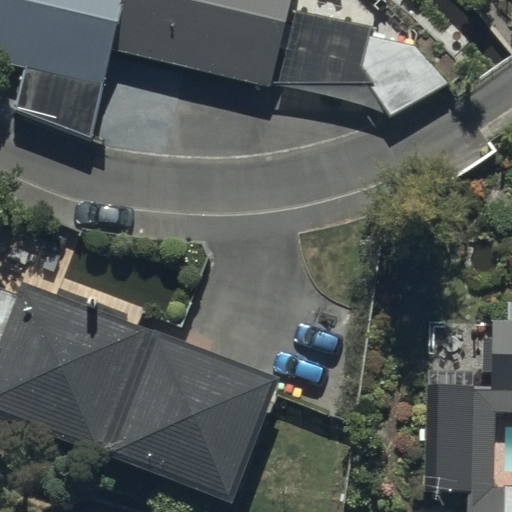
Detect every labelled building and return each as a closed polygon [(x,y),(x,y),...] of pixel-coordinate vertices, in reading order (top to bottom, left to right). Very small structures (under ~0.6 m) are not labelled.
[(11,111),(90,138),(110,48),(120,0),(0,0),(0,61),(22,66),(11,111)] [(120,0),(110,48),(272,86),(291,0),(120,0)] [(418,44),(368,28),(356,65),(390,116),(448,83),(418,44)] [(0,412),(235,502),(284,374),(24,275),(18,293),(0,286),(0,412)] [(489,383),(426,382),(424,494),(464,494),(463,511),(511,511),(511,301),(508,301),(507,320),(490,320),(489,383)]
